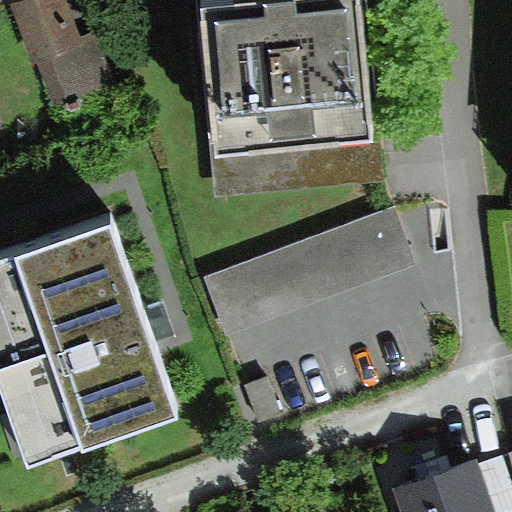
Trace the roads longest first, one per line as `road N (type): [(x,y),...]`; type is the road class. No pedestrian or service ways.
road 1 (residential): [(484,379),(112,511)]
road 2 (residential): [(484,379),(454,0)]
